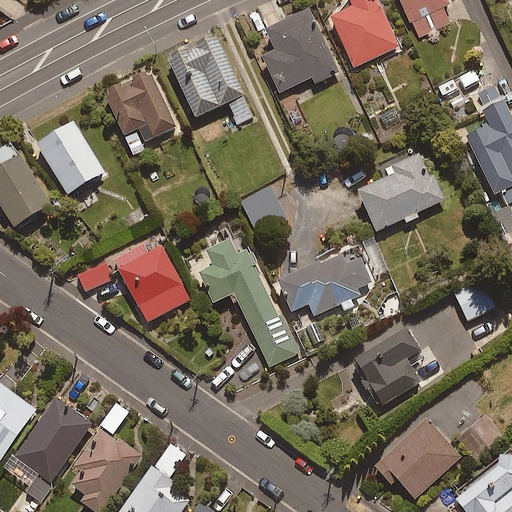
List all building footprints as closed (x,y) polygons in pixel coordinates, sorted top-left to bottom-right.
[(399,49),(374,0),(346,0),(351,10),(329,21),(354,71),(399,49)] [(449,8),(445,0),(398,0),(416,37),(428,38),(451,27),(443,10),(449,8)] [(338,75),(308,16),(266,38),(275,56),(263,63),(281,97),(312,80),(316,87),(338,75)] [(252,119),(217,44),(169,66),(195,121),(226,107),(235,126),(252,119)] [(176,131),(151,79),(104,101),(129,154),(176,131)] [(511,124),(494,89),(480,97),(488,113),(482,116),(491,133),(468,144),(496,199),(500,197),(505,208),(511,204),(511,124)] [(107,177),(77,126),(40,148),(70,199),(107,177)] [(54,208),(15,147),(0,156),(0,204),(18,232),(54,208)] [(404,223),(406,226),(419,220),(417,217),(444,204),(434,181),(429,182),(419,160),(385,176),(388,183),(358,196),(376,235),(404,223)] [(289,227),(271,192),(242,207),(260,242),(289,227)] [(387,277),(373,241),(360,246),(374,282),(387,277)] [(257,269),(249,254),(237,260),(230,246),(207,258),(214,273),(199,281),(214,309),(234,298),(271,369),(300,354),(280,316),(278,317),(253,271),(257,269)] [(143,249),(113,266),(148,326),(190,302),(161,251),(148,258),(143,249)] [(314,320),(339,309),(342,315),(355,309),(352,304),(360,300),(357,293),(372,287),(358,253),(280,285),(293,316),(310,308),(314,320)] [(113,281),(106,267),(80,280),(87,294),(113,281)] [(495,311),(484,286),(456,299),(467,324),(495,311)] [(423,360),(406,333),(352,366),(379,411),(421,386),(410,368),(423,360)] [(38,414),(0,387),(0,463),(2,465),(38,414)] [(50,483),(52,485),(93,426),(58,402),(18,460),(34,471),(27,482),(32,486),(27,493),(38,500),(50,483)] [(130,415),(118,407),(102,428),(114,437),(130,415)] [(459,461),(427,426),(376,473),(390,489),(397,484),(414,502),(459,461)] [(88,498),(83,505),(93,511),(106,511),(144,458),(122,443),(120,445),(105,434),(79,472),(85,476),(76,489),(88,498)] [(187,457),(172,447),(156,470),(171,480),(187,457)] [(511,511),(511,456),(509,453),(455,497),(461,504),(455,508),(458,511),(511,511)] [(185,511),(193,502),(154,474),(126,511),(185,511)]
